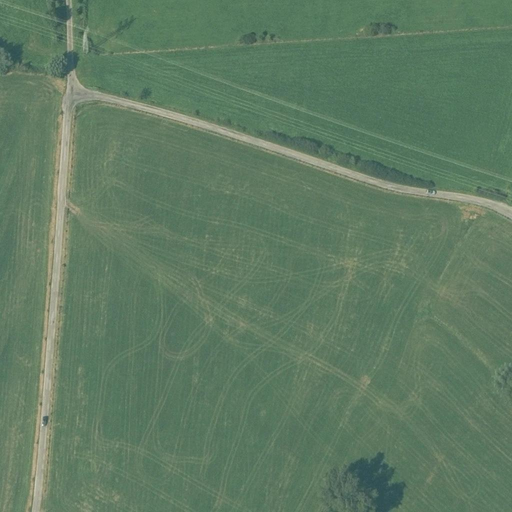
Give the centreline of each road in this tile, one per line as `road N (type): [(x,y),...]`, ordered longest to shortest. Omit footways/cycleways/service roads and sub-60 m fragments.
road 1 (unclassified): [(70,95),(511,215)]
road 2 (unclassified): [(36,511),(70,95)]
